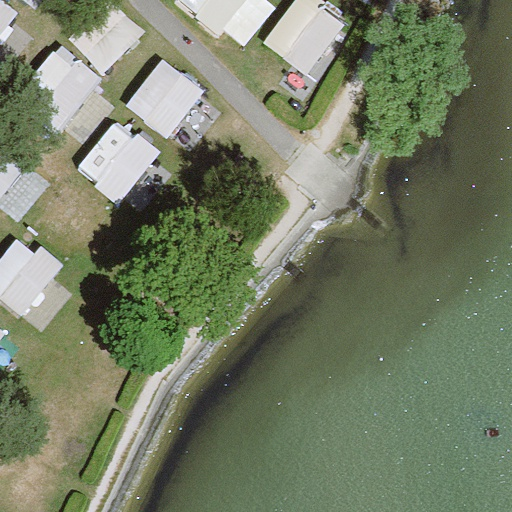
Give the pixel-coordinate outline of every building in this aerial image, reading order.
[(0,0),(0,37),(19,12),(2,0),(0,0)] [(185,0),(250,41),(276,0),(185,0)] [(329,0),(294,0),(267,37),(314,71),(354,17),(329,0)] [(64,44),(28,83),(81,133),(117,93),(64,44)] [(131,96),(191,143),(225,101),(166,54),(131,96)] [(119,195),(164,150),(126,113),(81,158),(119,195)] [(20,229),(0,258),(0,290),(38,317),(74,265),(20,229)] [(0,338),(10,324),(0,317),(0,338)]
